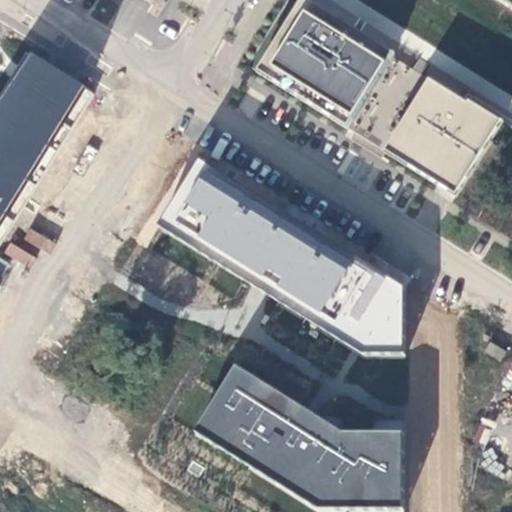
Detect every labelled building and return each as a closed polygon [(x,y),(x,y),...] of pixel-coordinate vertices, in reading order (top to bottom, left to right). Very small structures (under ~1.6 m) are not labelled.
[(305,1),(259,74),(456,197),(502,125),(305,1)] [(0,246),(96,91),(15,41),(0,65),(0,246)] [(203,168),(161,231),(249,283),(260,290),(358,349),(366,353),(413,357),(415,293),(301,226),(203,168)] [(147,250),(131,278),(166,299),(170,292),(191,305),(206,280),(190,271),(189,274),(147,250)] [(507,351),(489,340),(482,350),(500,362),(507,351)] [(242,373),(197,436),(328,511),(403,511),(411,511),(413,435),(347,434),(311,413),(242,373)]
